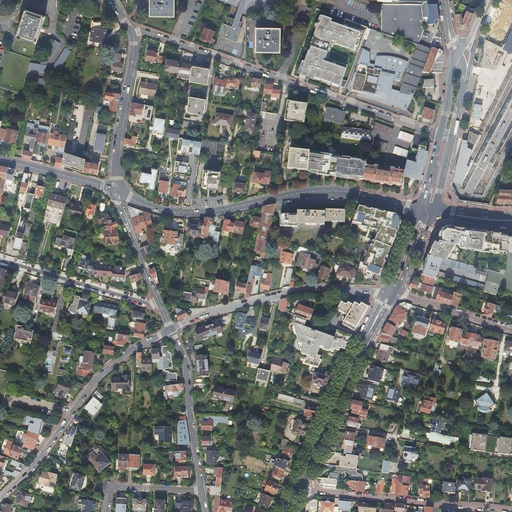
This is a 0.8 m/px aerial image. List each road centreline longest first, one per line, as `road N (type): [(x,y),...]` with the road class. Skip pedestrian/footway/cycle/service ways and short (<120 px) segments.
road 1 (residential): [(130,29),(438,134)]
road 2 (tertiary): [(114,190),(185,212),(331,190),(418,209)]
road 3 (residential): [(170,329),(104,371),(0,498)]
road 4 (residential): [(170,329),(296,291),(390,293)]
road 5 (secondary): [(390,293),(296,489)]
road 6 (residential): [(296,489),(511,509)]
road 7 (residential): [(0,261),(161,309)]
road 8 (residential): [(201,490),(186,364),(170,329)]
road 9 (residential): [(130,29),(114,190)]
road 10 (residential): [(161,309),(114,190)]
road 11 (residential): [(511,329),(390,293)]
